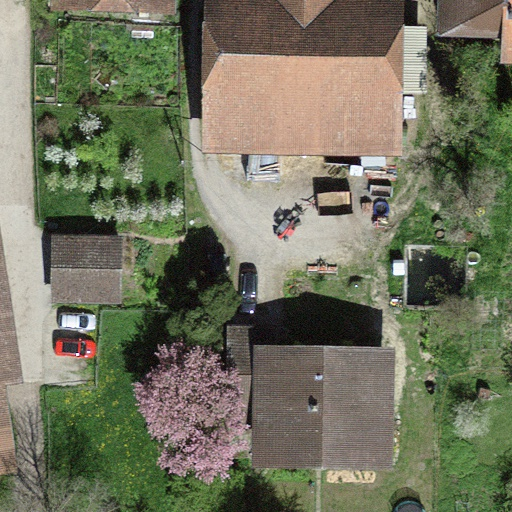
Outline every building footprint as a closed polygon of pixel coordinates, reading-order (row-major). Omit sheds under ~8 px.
[(221,0),(220,119),(248,120),(278,120),(385,122),(387,2),(336,1),(335,0),(221,0)] [(511,0),(458,0),(458,18),(511,19),(511,0)] [(278,120),(248,120),(247,180),(277,181),(278,120)] [(120,241),(60,240),(59,300),(119,301),(120,241)] [(383,356),(267,354),(267,334),(230,334),(229,419),(264,420),(263,455),(382,456),(383,356)]
